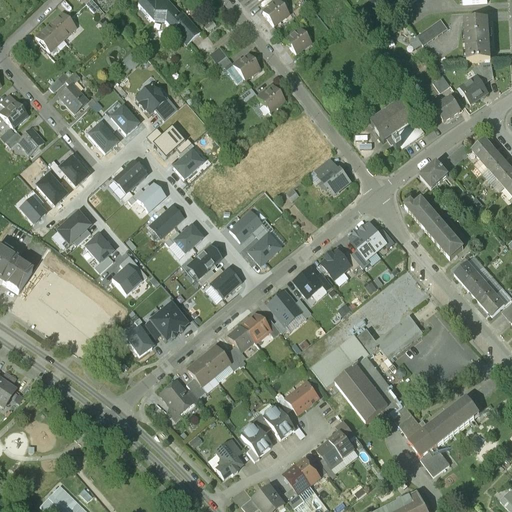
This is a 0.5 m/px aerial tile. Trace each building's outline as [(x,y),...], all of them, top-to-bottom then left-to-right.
[(177,19),(164,3),(163,0),(145,0),(135,9),(149,25),(162,26),(180,49),(195,35),(180,16),(177,19)] [(397,0),(388,7),(395,16),(416,0),(397,0)] [(98,11),(89,2),(84,7),(92,16),(98,11)] [(275,2),(267,8),(268,10),(261,15),(272,29),(287,18),(275,2)] [(61,16),(48,28),(62,42),(68,36),(67,34),(74,28),(61,16)] [(214,23),(206,28),(210,33),(218,27),(214,23)] [(437,24),(413,41),(419,50),(443,33),(437,24)] [(484,24),(460,26),(463,67),(487,65),(484,24)] [(48,28),(35,40),(47,53),(54,47),(55,48),(62,42),(48,28)] [(297,30),(289,36),(290,39),(284,44),(294,58),(309,46),(297,30)] [(321,39),(313,45),(317,50),(325,44),(321,39)] [(419,50),(413,41),(406,45),(413,55),(419,50)] [(209,57),(216,67),(226,59),(219,50),(209,57)] [(122,64),(130,72),(139,64),(130,55),(122,64)] [(248,58),(241,63),(240,61),(232,67),(231,67),(243,82),(244,83),(259,71),(248,58)] [(230,65),(226,59),(216,67),(220,72),(230,65)] [(224,70),(237,87),(243,82),(231,67),(232,67),(230,65),(224,70)] [(487,68),(479,68),(474,71),(484,86),(489,83),(487,68)] [(484,86),(474,71),(468,75),(472,82),(473,81),(479,90),(484,86)] [(68,81),(65,84),(69,89),(71,87),(72,88),(79,81),(74,75),(68,81)] [(63,76),(48,90),(53,95),(65,84),(68,81),(63,76)] [(439,81),(429,88),(436,97),(445,90),(439,81)] [(472,82),(455,93),(466,110),(484,98),(479,90),(473,81),(472,82)] [(136,90),(142,96),(151,88),(146,82),(136,90)] [(72,88),(71,87),(69,89),(61,97),(64,101),(62,103),(61,103),(73,117),(87,105),(72,88)] [(164,103),(151,89),(136,102),(140,107),(139,108),(143,113),(145,112),(149,117),(153,113),(164,103)] [(272,89),(266,94),(264,92),(255,99),(266,112),(268,115),(283,103),(272,89)] [(254,97),(250,91),(240,99),(244,104),(254,97)] [(9,97),(0,104),(0,105),(4,110),(7,108),(9,110),(15,105),(9,97)] [(153,113),(164,124),(177,112),(167,101),(164,103),(153,113)] [(447,102),(430,113),(439,127),(456,116),(447,102)] [(105,115),(106,117),(118,130),(125,138),(137,127),(117,104),(105,115)] [(9,110),(7,108),(4,110),(0,113),(0,116),(12,130),(27,118),(15,105),(9,110)] [(397,105),(367,127),(380,145),(385,142),(389,148),(394,145),(389,139),(410,124),(397,105)] [(102,120),(113,134),(118,130),(106,117),(102,120)] [(109,138),(113,134),(102,120),(97,124),(100,127),(109,138)] [(410,124),(389,139),(394,145),(398,150),(397,150),(398,152),(419,137),(410,124)] [(116,146),(109,138),(100,127),(88,138),(104,157),(116,146)] [(162,138),(151,147),(164,163),(177,152),(185,145),(171,129),(162,138)] [(0,139),(5,145),(14,136),(10,131),(0,139)] [(21,140),(17,144),(18,144),(29,157),(43,145),(31,131),(21,140)] [(156,131),(145,140),(151,147),(162,138),(156,131)] [(14,136),(5,145),(10,151),(18,144),(17,144),(21,140),(16,134),(14,136)] [(185,145),(177,152),(180,156),(191,147),(187,143),(185,145)] [(483,143),(470,154),(478,164),(491,153),(483,143)] [(398,150),(394,145),(389,148),(393,153),(397,150),(398,150)] [(195,152),(191,147),(180,156),(177,159),(181,163),(191,155),(195,152)] [(461,147),(457,151),(464,160),(468,156),(461,147)] [(457,151),(436,169),(445,180),(453,174),(450,171),(464,160),(457,151)] [(491,153),(478,164),(486,173),(499,162),(491,153)] [(201,167),(191,155),(181,163),(173,171),(183,183),(201,167)] [(60,171),(59,172),(64,178),(75,190),(87,179),(71,161),(60,171)] [(499,162),(486,173),(494,183),(507,172),(499,162)] [(48,168),(60,181),(64,178),(59,172),(60,171),(53,164),(48,168)] [(145,179),(133,166),(113,184),(125,197),(145,179)] [(436,169),(434,167),(417,181),(428,194),(445,180),(436,169)] [(320,168),(314,172),(319,178),(325,174),(320,168)] [(319,178),(318,180),(322,185),(320,186),(319,188),(322,192),(324,192),(328,189),(333,197),(348,185),(341,175),(336,172),(333,168),(325,174),(319,178)] [(50,170),(43,176),(46,180),(48,178),(57,188),(62,184),(50,170)] [(511,177),(507,172),(494,183),(502,192),(511,183),(511,177)] [(36,188),(54,208),(66,197),(57,188),(48,178),(46,180),(36,188)] [(511,183),(502,192),(510,202),(511,200),(511,183)] [(153,188),(144,196),(136,203),(147,215),(164,200),(153,188)] [(140,192),(127,203),(131,208),(136,203),(144,196),(140,192)] [(38,209),(43,205),(32,193),(27,197),(31,202),(32,201),(38,209)] [(33,227),(45,216),(38,209),(32,201),(31,202),(20,212),(33,227)] [(430,216),(419,203),(412,208),(409,205),(402,210),(416,227),(430,216)] [(166,214),(152,226),(149,229),(160,241),(182,221),(172,209),(166,214)] [(162,210),(148,222),(152,226),(166,214),(162,210)] [(261,226),(250,214),(229,234),(239,245),(261,226)] [(89,229),(77,215),(56,234),(68,247),(89,229)] [(445,234),(430,216),(416,227),(432,245),(445,234)] [(359,235),(376,255),(386,246),(369,227),(365,230),(364,229),(360,232),(361,233),(359,235)] [(201,242),(191,230),(173,245),(184,257),(201,242)] [(376,255),(359,235),(358,236),(356,234),(353,237),(354,239),(350,243),(366,263),(376,255)] [(460,251),(445,234),(432,245),(447,262),(460,251)] [(280,251),(267,237),(247,255),(259,269),(280,251)] [(85,250),(99,266),(107,258),(112,254),(98,238),(85,250)] [(210,271),(220,263),(209,251),(194,264),(187,271),(197,283),(210,271)] [(15,263),(0,253),(0,286),(0,287),(14,266),(15,263)] [(321,266),(334,282),(350,269),(342,258),(337,253),(332,257),(331,256),(325,260),(327,262),(321,266)] [(94,270),(99,276),(113,264),(107,258),(99,266),(94,270)] [(111,282),(125,298),(146,280),(128,260),(119,268),(123,272),(111,282)] [(194,264),(190,260),(181,268),(185,273),(187,271),(194,264)] [(14,266),(0,287),(16,297),(30,276),(14,266)] [(458,266),(449,273),(453,278),(462,270),(458,266)] [(474,278),(465,267),(462,270),(453,278),(462,289),(474,278)] [(197,283),(201,287),(206,283),(214,276),(210,271),(197,283)] [(214,276),(206,283),(210,288),(224,276),(220,271),(214,276)] [(224,276),(210,288),(222,301),(239,286),(227,273),(224,276)] [(322,289),(323,288),(316,280),(310,273),(303,278),(302,276),(299,279),(300,281),(293,286),(306,302),(322,289)] [(321,276),(316,280),(323,288),(322,289),(326,294),(332,289),(321,276)] [(484,288),(474,278),(462,289),(471,300),(484,288)] [(484,288),(471,300),(480,310),(493,299),(484,288)] [(284,328),(300,315),(283,294),(267,308),(284,328)] [(493,299),(480,310),(489,320),(502,309),(493,299)] [(170,307),(181,321),(187,316),(175,303),(170,307)] [(181,321),(170,307),(160,315),(176,335),(178,334),(179,336),(183,333),(182,331),(186,327),(181,321)] [(511,312),(508,308),(499,316),(503,321),(511,313),(511,312)] [(511,313),(503,321),(507,325),(511,320),(511,313)] [(171,342),(175,339),(174,337),(176,335),(160,315),(149,324),(161,338),(165,344),(170,340),(171,342)] [(254,318),(240,329),(254,346),(267,334),(268,334),(262,326),(260,324),(259,325),(254,318)] [(353,338),(310,371),(326,392),(334,386),(353,371),(352,370),(357,366),(358,367),(367,360),(368,362),(379,351),(389,362),(422,336),(409,319),(375,344),(366,332),(355,341),(353,338)] [(139,331),(145,339),(149,336),(139,321),(134,325),(139,331)] [(279,335),(269,322),(262,326),(268,334),(267,334),(273,341),(279,335)] [(154,343),(161,338),(149,324),(144,328),(154,343)] [(252,344),(240,330),(228,340),(235,348),(240,354),(252,344)] [(145,339),(139,331),(126,340),(139,359),(152,350),(145,339)] [(235,348),(227,355),(238,368),(246,362),(240,354),(235,348)] [(214,351),(199,363),(213,380),(227,368),(228,368),(221,360),(214,351)] [(238,368),(227,355),(221,360),(228,368),(227,368),(232,373),(238,368)] [(368,362),(367,360),(358,367),(357,366),(352,370),(353,371),(334,386),(366,426),(385,411),(394,423),(407,412),(368,362)] [(213,380),(199,363),(187,373),(193,380),(201,390),(201,389),(213,380)] [(139,367),(129,376),(133,381),(143,373),(139,367)] [(0,392),(9,379),(5,376),(1,382),(1,383),(0,382),(0,392)] [(9,379),(0,392),(0,408),(2,410),(14,393),(9,390),(9,388),(10,388),(14,382),(9,379)] [(201,390),(193,380),(185,387),(190,393),(196,400),(204,393),(201,389),(201,390)] [(186,397),(176,385),(160,397),(171,411),(177,418),(177,417),(187,409),(188,411),(191,411),(193,410),(193,407),(186,397)] [(306,386),(285,402),(292,411),(296,417),(318,401),(306,386)] [(198,403),(190,393),(186,397),(193,407),(198,403)] [(285,402),(281,397),(276,401),(287,415),(292,411),(285,402)] [(409,443),(408,444),(420,461),(436,450),(479,416),(466,399),(426,430),(409,443)] [(177,418),(171,411),(166,415),(174,425),(179,420),(177,417),(177,418)] [(285,424),(275,411),(262,420),(271,431),(279,443),(292,433),(285,424)] [(407,412),(394,423),(409,443),(426,430),(421,424),(418,426),(407,412)] [(271,431),(262,420),(260,417),(255,420),(266,435),(271,431)] [(266,435),(255,420),(250,424),(253,428),(261,438),(266,435)] [(290,420),(285,424),(292,433),(293,434),(298,431),(290,420)] [(343,424),(335,430),(340,435),(346,443),(354,437),(343,424)] [(261,438),(253,428),(240,438),(250,451),(257,460),(270,450),(261,438)] [(340,435),(329,444),(342,461),(353,453),(346,443),(340,435)] [(240,456),(230,444),(224,448),(234,461),(240,456)] [(342,461),(329,444),(317,453),(323,461),(330,471),(342,461)] [(234,461),(224,448),(215,456),(220,463),(219,470),(215,473),(223,482),(230,477),(232,479),(237,475),(234,472),(239,469),(239,470),(240,469),(234,461)] [(436,450),(420,461),(419,462),(433,479),(449,467),(436,450)] [(257,460),(250,451),(246,455),(254,465),(259,461),(257,460)] [(330,471),(323,461),(318,465),(327,476),(329,479),(334,475),(330,471)] [(318,465),(316,462),(309,467),(319,481),(327,476),(318,465)] [(309,467),(305,463),(295,470),(310,489),(319,481),(309,467)] [(310,489),(295,470),(283,479),(292,490),(298,498),(299,498),(303,504),(315,495),(310,489)] [(283,497),(274,487),(269,490),(277,500),(281,496),(282,498),(282,497),(283,497)] [(269,490),(264,494),(263,493),(258,498),(253,502),(253,503),(259,511),(279,511),(284,509),(277,500),(269,490)] [(298,498),(292,490),(283,497),(282,497),(293,511),(303,504),(299,498),(298,498)] [(511,511),(511,491),(497,506),(502,511),(511,511)] [(425,511),(417,496),(385,511),(425,511)] [(252,501),(241,509),(243,511),(257,511),(259,511),(253,503),(253,502),(252,501)]
